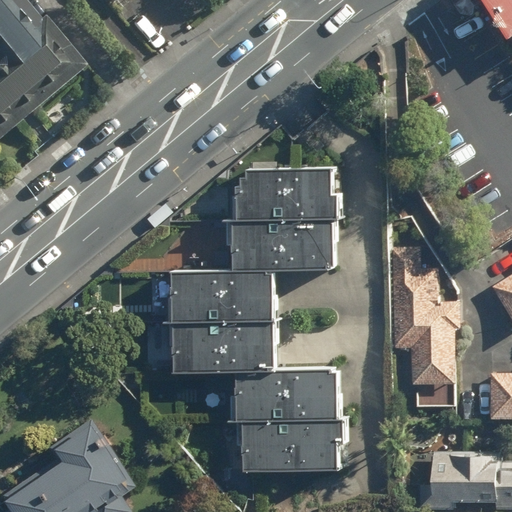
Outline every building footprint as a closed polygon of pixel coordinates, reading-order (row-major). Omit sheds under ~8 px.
[(40,0),(0,0),(0,55),(0,56),(0,144),(95,63),(40,0)] [(511,0),(493,0),(511,28),(511,0)] [(251,422),(250,470),(348,471),(349,371),(284,371),(286,266),(342,266),(343,171),(243,170),(242,272),(179,272),(178,369),(242,370),(241,422),(251,422)] [(428,244),(401,245),(403,344),(419,343),(420,375),(469,374),(467,294),(449,294),(448,267),(428,267),(428,244)] [(511,274),(497,284),(511,305),(511,274)] [(511,418),(511,355),(511,370),(498,370),(498,419),(511,418)] [(104,511),(107,510),(108,511),(142,511),(152,505),(139,487),(152,477),(104,412),(62,443),(68,451),(20,487),(34,505),(24,511),(104,511)] [(443,498),(511,498),(511,459),(511,449),(444,448),(443,498)]
